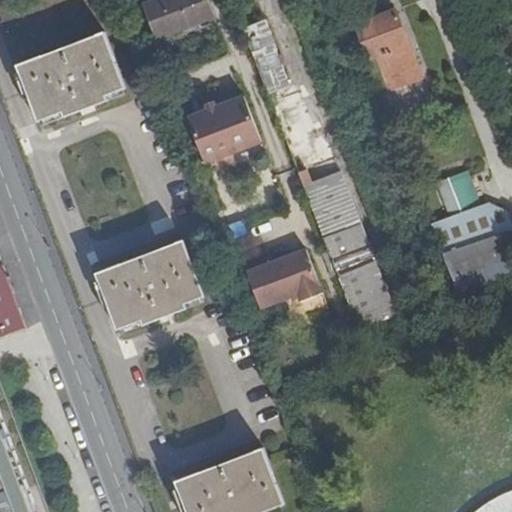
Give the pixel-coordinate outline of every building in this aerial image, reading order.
[(156,39),(217,17),(210,0),(147,0),(142,2),(156,39)] [(336,0),(355,47),(363,45),(358,31),(346,0),(336,0)] [(379,87),(422,71),(400,14),(358,31),(363,45),(366,53),(370,62),(379,87)] [(511,74),(511,64),(495,18),(478,24),(498,79),(511,74)] [(267,22),(247,30),(270,90),(290,82),(267,22)] [(511,23),(501,27),(511,55),(511,23)] [(107,31),(20,63),(40,117),(64,108),(66,113),(105,99),(103,93),(126,85),(107,31)] [(291,139),(314,130),(300,95),(277,104),(291,139)] [(209,162),(265,141),(248,96),(192,117),(209,162)] [(309,148),(294,154),(363,331),(400,316),(338,155),(316,164),(309,148)] [(472,176),(444,186),(455,216),(484,206),(472,176)] [(432,225),(459,294),(481,286),(511,274),(511,215),(509,209),(494,203),(488,205),(484,206),(455,216),(432,225)] [(186,239),(99,271),(119,326),(143,317),(145,322),(185,307),(183,301),(206,293),(186,239)] [(309,249),(249,272),(263,307),(301,292),(304,299),(326,291),(309,249)] [(0,337),(27,327),(1,261),(0,261),(0,337)] [(38,511),(0,410),(0,511),(38,511)] [(266,446),(178,478),(190,511),(262,511),(287,502),(266,446)] [(511,511),(511,485),(470,511),(511,511)]
